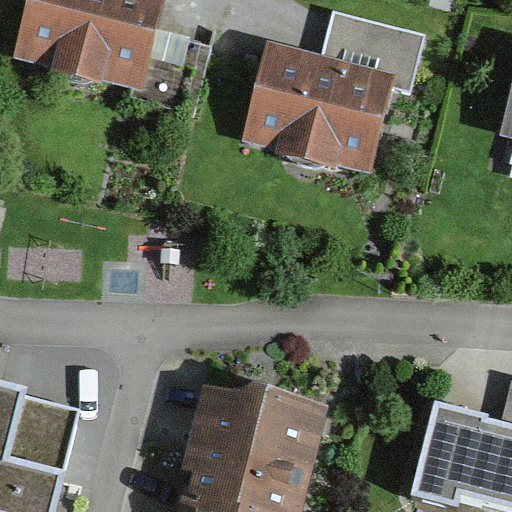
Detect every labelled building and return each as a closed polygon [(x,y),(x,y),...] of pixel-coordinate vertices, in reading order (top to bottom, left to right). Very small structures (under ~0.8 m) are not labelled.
[(165,12),(120,0),(40,0),(18,80),(195,128),(214,57),(157,41),(165,12)] [(328,82),(274,71),(253,165),(372,191),(391,105),(422,112),(437,42),(342,21),(328,82)] [(54,511),(79,421),(0,399),(0,511),(54,511)] [(511,511),(511,400),(500,444),(437,427),(413,511),(511,511)] [(306,511),(326,433),(216,407),(190,511),(306,511)]
